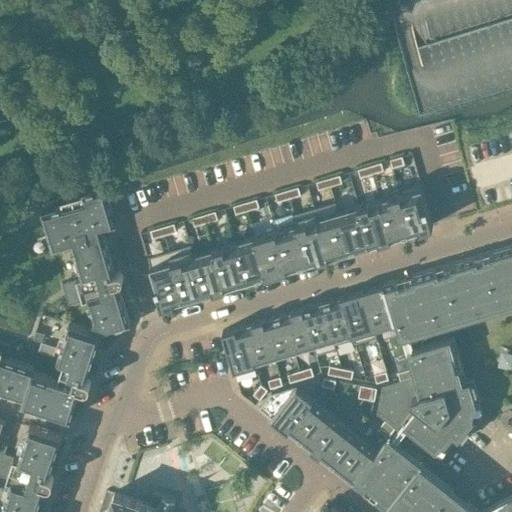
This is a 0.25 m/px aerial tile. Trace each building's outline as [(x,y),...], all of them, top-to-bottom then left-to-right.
[(511,0),(390,0),(422,105),(511,78),(511,0)] [(402,154),(391,158),(393,165),(405,162),(402,154)] [(382,160),(370,164),(372,172),(384,168),(382,160)] [(370,164),(358,167),(361,175),(372,172),(370,164)] [(340,173),(329,176),(331,184),(342,180),(340,173)] [(329,176),(317,179),(319,187),(331,184),(329,176)] [(421,180),(399,186),(412,230),(434,223),(423,187),(422,184),(421,180)] [(117,223),(111,204),(106,188),(105,184),(82,191),(82,193),(62,199),(63,203),(42,209),(46,225),(53,248),(72,243),(104,233),(102,227),(117,223)] [(299,185),(287,188),(289,196),(301,192),(299,185)] [(400,191),(380,197),(391,236),(396,234),(412,230),(399,186),(398,186),(400,191)] [(271,188),(260,190),(262,210),(273,209),(271,188)] [(287,188),(275,192),(278,199),(289,196),(287,188)] [(257,197),(246,200),(248,208),(260,205),(257,197)] [(380,197),(359,203),(370,242),(391,236),(380,197)] [(337,199),(336,200),(350,248),(370,242),(359,203),(355,204),(339,209),(337,199)] [(246,200),(234,204),(236,211),(248,208),(246,200)] [(336,200),(315,206),(329,254),(350,248),(336,200)] [(315,206),(294,212),(308,260),(329,254),(315,206)] [(216,209),(204,212),(206,220),(218,217),(216,209)] [(204,212),(193,216),(195,224),(206,220),(204,212)] [(296,221),(276,227),(288,266),(299,263),(308,260),(294,212),(293,212),(296,221)] [(174,221),(163,225),(165,232),(177,229),(174,221)] [(163,225),(151,228),(153,236),(165,232),(163,225)] [(276,227),(255,233),(267,272),(288,266),(276,227)] [(116,272),(104,234),(104,233),(72,243),(82,276),(62,282),(66,292),(124,276),(123,275),(121,273),(120,272),(119,273),(117,272),(116,272)] [(245,236),(235,239),(246,278),(267,272),(255,233),(245,236)] [(235,239),(214,245),(225,284),(246,278),(235,239)] [(191,242),(170,248),(184,297),(205,291),(191,242)] [(191,242),(205,291),(225,284),(214,245),(213,246),(195,251),(194,251),(191,242)] [(372,455),(353,480),(392,511),(511,511),(511,243),(385,281),(396,320),(399,332),(405,330),(409,329),(429,323),(433,322),(452,316),(462,313),(493,304),(502,301),(511,298),(511,497),(485,511),(478,511),(465,502),(459,497),(451,491),(386,439),(372,455)] [(161,251),(148,255),(162,303),(184,297),(170,248),(161,251)] [(131,323),(120,286),(119,282),(121,281),(122,281),(123,279),(124,277),(124,276),(66,292),(69,303),(88,297),(93,314),(89,326),(101,331),(131,323)] [(372,285),(362,288),(376,336),(377,336),(375,326),(396,320),(385,281),(384,281),(373,284),(372,285)] [(351,291),(342,294),(356,342),(376,336),(362,288),(353,291),(351,291)] [(331,297),(322,300),(336,348),(337,347),(336,343),(353,338),(355,342),(356,342),(342,294),(332,296),(331,297)] [(312,303),(302,305),(317,353),(336,348),(322,300),(313,302),(312,303)] [(291,309),(283,311),(294,350),(311,345),(313,344),(316,354),(317,353),(302,305),(293,308),(291,309)] [(273,314),(263,317),(275,356),(294,350),(283,311),(274,314),(273,314)] [(253,320),(244,323),(258,371),(259,370),(256,361),(263,359),(275,356),(263,317),(254,320),(253,320)] [(86,376),(101,331),(89,326),(69,319),(52,374),(80,385),(83,385),(86,386),(87,386),(88,385),(90,382),(90,381),(90,380),(89,378),(87,377),(86,376)] [(232,326),(223,329),(229,349),(230,351),(230,353),(237,377),(246,374),(258,371),(244,323),(233,326),(232,326)] [(36,330),(34,338),(42,341),(44,332),(36,330)] [(377,410),(377,412),(379,414),(385,418),(394,426),(395,427),(397,429),(403,422),(434,446),(453,424),(460,429),(476,410),(469,385),(460,388),(445,338),(419,345),(405,350),(412,375),(411,375),(400,379),(393,381),(382,384),(382,387),(377,410)] [(70,417),(80,385),(52,374),(34,368),(35,364),(7,355),(11,343),(0,339),(0,393),(5,395),(7,391),(24,397),(22,401),(40,407),(39,411),(47,413),(49,409),(70,417)] [(330,365),(328,373),(340,375),(342,367),(330,365)] [(312,366),(300,370),(302,377),(314,374),(312,366)] [(342,367),(340,375),(352,377),(354,369),(342,367)] [(409,368),(398,372),(400,379),(411,375),(409,368)] [(300,370),(288,373),(291,381),(302,377),(300,370)] [(386,370),(375,374),(377,381),(389,378),(386,370)] [(281,375),(269,379),(271,386),(283,383),(281,375)] [(323,376),(322,384),(334,387),(335,379),(323,376)] [(262,383),(254,393),(260,398),(268,388),(262,383)] [(361,383),(358,396),(366,397),(369,385),(361,383)] [(263,402),(260,406),(273,416),(274,417),(288,428),(313,396),(297,384),(276,390),(272,391),(271,392),(263,402)] [(369,385),(366,397),(374,399),(377,387),(369,385)] [(313,396),(288,428),(295,434),(296,435),(303,441),(329,409),(313,396)] [(329,409),(303,441),(311,447),(312,448),(319,454),(345,422),(329,409)] [(0,438),(6,420),(0,417),(0,462),(53,480),(53,478),(53,477),(52,475),(51,474),(50,473),(49,473),(62,433),(30,422),(19,456),(5,452),(8,443),(0,440),(0,438)] [(385,418),(380,425),(389,432),(394,426),(385,418)] [(345,422),(319,454),(320,454),(327,459),(328,460),(335,466),(361,435),(345,422)] [(361,435),(335,466),(336,467),(343,472),(344,473),(351,479),(377,447),(361,435)] [(52,482),(52,480),(53,480),(0,462),(0,473),(12,478),(1,511),(36,511),(46,482),(48,483),(51,483),(52,482)] [(163,493),(155,490),(151,502),(115,490),(107,511),(171,511),(172,509),(176,497),(163,493)]
